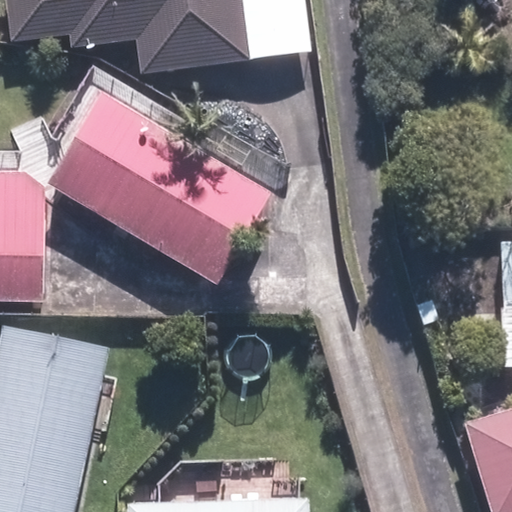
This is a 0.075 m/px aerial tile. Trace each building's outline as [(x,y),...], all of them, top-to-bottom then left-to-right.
[(19,0),(24,35),(79,29),(80,39),(147,31),(151,63),(255,50),(248,0),(19,0)] [(113,88),(60,177),(228,277),(281,188),(113,88)] [(0,295),(52,296),(53,184),(32,171),(0,170),(0,295)] [(80,511),(118,343),(16,321),(0,391),(0,506),(25,511),(80,511)] [(511,508),(511,407),(482,417),(511,509),(511,508)] [(319,511),(319,491),(141,498),(141,511),(319,511)]
